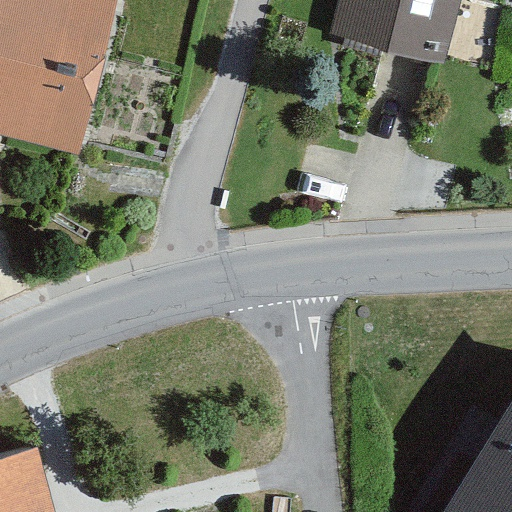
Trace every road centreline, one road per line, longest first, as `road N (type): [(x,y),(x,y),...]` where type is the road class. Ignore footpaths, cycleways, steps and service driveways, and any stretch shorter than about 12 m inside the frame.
road 1 (tertiary): [(317,265),(166,285),(0,345)]
road 2 (residential): [(331,511),(317,265)]
road 3 (tertiary): [(511,254),(317,265)]
road 4 (unknown): [(0,347),(74,511)]
